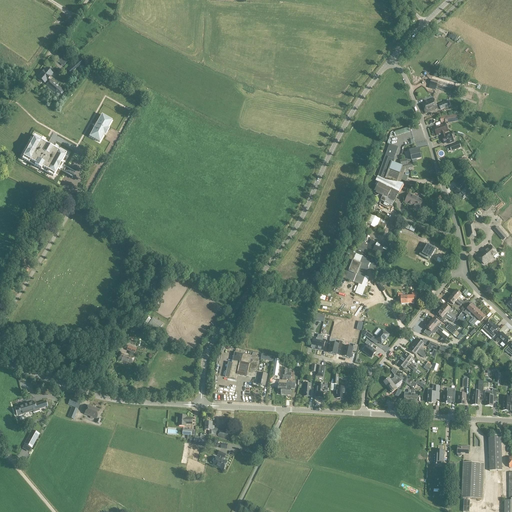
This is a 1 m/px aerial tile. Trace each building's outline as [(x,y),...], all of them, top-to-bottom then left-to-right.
[(68,61),(63,57),(59,62),(64,66),(68,61)] [(70,74),(85,61),(81,57),(67,70),(70,74)] [(49,71),(45,69),(38,78),(44,84),(52,74),(54,71),(51,68),(49,71)] [(45,86),(59,98),(65,92),(51,80),(45,86)] [(431,80),(430,85),(436,87),(436,89),(451,93),(453,86),(438,82),(431,80)] [(437,109),(433,99),(422,104),(426,113),(437,109)] [(449,101),(447,102),(446,102),(439,105),(441,110),(449,107),(451,106),(449,101)] [(473,114),(476,105),(465,101),(463,106),(465,107),(464,110),(473,114)] [(100,143),(104,135),(105,135),(108,129),(107,129),(112,121),(102,115),(97,123),(98,124),(95,129),(94,129),(89,137),(100,143)] [(444,117),(445,122),(448,121),(448,124),(458,122),(457,115),(444,117)] [(446,137),(445,133),(448,132),(445,124),(434,128),(436,136),(441,134),(442,138),(446,137)] [(446,137),(442,138),(444,145),(450,143),(450,144),(454,143),(453,140),(456,139),(454,134),(451,135),(446,137)] [(29,163),(30,162),(35,165),(34,166),(41,170),(42,169),(47,172),(47,173),(53,177),(58,169),(60,170),(63,164),(61,163),(66,154),(54,146),(52,149),(52,148),(49,146),(49,147),(48,147),(50,144),(35,136),(30,146),(28,144),(24,151),(26,152),(22,159),(29,163)] [(449,146),(451,152),(461,148),(459,143),(449,146)] [(395,157),(396,153),(398,148),(390,145),(388,150),(378,176),(396,183),(400,183),(401,181),(403,175),(404,172),(405,171),(406,169),(404,168),(402,168),(400,174),(390,170),(393,163),(395,157)] [(421,159),(419,149),(410,151),(412,161),(413,164),(417,163),(416,160),(421,159)] [(404,168),(406,169),(405,171),(405,172),(410,171),(409,169),(410,168),(409,165),(408,165),(407,162),(407,160),(406,159),(400,161),(401,166),(402,166),(404,166),(404,168)] [(454,192),(461,200),(462,199),(463,199),(464,199),(466,197),(466,196),(465,196),(466,195),(465,194),(467,192),(461,185),(465,182),(462,178),(462,179),(461,178),(459,175),(453,180),(455,183),(456,182),(456,183),(456,184),(459,187),(454,192)] [(396,183),(385,181),(377,177),(375,182),(376,182),(399,193),(404,184),(400,183),(396,183)] [(392,206),(399,193),(376,182),(375,186),(377,187),(374,191),(376,192),(375,193),(379,195),(376,202),(381,204),(380,206),(391,211),(393,207),(392,206)] [(487,200),(493,195),(489,191),(483,196),(487,200)] [(423,202),(409,194),(405,203),(412,206),(411,207),(416,209),(419,210),(423,202)] [(482,197),(476,203),(481,208),(486,202),(482,197)] [(489,202),(483,209),(486,211),(492,205),(489,202)] [(383,232),(388,222),(382,219),(381,220),(370,215),(356,246),(358,247),(357,250),(366,254),(367,253),(372,255),(373,252),(388,260),(393,251),(378,243),(377,243),(371,241),(369,245),(362,242),(370,226),(376,230),(380,232),(380,230),(383,232)] [(473,223),(466,224),(469,239),(476,237),(473,223)] [(507,237),(498,227),(494,230),(503,241),(507,237)] [(408,239),(421,245),(423,242),(409,236),(408,239)] [(421,249),(424,251),(421,257),(429,261),(435,250),(425,243),(421,249)] [(341,277),(361,284),(357,294),(362,296),(363,294),(369,278),(364,276),(366,270),(369,264),(378,266),(379,260),(366,254),(357,250),(355,249),(355,247),(353,246),(350,252),(349,252),(349,253),(350,254),(349,257),(341,277)] [(483,254),(483,253),(478,257),(484,265),(489,261),(494,258),(493,257),(497,254),(490,246),(484,251),(485,252),(483,254)] [(467,297),(471,294),(465,288),(462,291),(467,297)] [(456,291),(452,296),(457,300),(461,295),(456,291)] [(416,292),(410,292),(410,296),(407,296),(407,304),(413,304),(413,299),(416,299),(416,292)] [(403,293),(403,294),(402,294),(402,293),(398,293),(398,299),(398,304),(407,304),(407,296),(407,293),(403,293)] [(454,305),(455,303),(461,307),(462,304),(459,301),(457,300),(452,296),(448,301),(454,305)] [(450,309),(445,305),(441,310),(455,320),(456,318),(455,317),(450,313),(452,310),(450,309)] [(470,316),(472,314),(476,309),(472,305),(467,310),(469,312),(468,314),(466,317),(468,318),(470,316)] [(481,313),(476,309),(472,314),(470,316),(472,318),(469,323),(470,325),(476,318),(481,313)] [(455,320),(441,310),(437,314),(442,319),(445,321),(447,318),(449,320),(453,323),(455,321),(455,320)] [(476,318),(470,325),(473,327),(478,320),(481,322),(485,318),(481,313),(476,318)] [(144,328),(149,320),(145,317),(139,325),(144,328)] [(151,319),(147,326),(146,325),(144,329),(149,332),(150,331),(156,334),(161,326),(151,319)] [(433,320),(430,324),(441,332),(442,333),(444,331),(439,328),(442,325),(439,323),(434,319),(433,320)] [(482,329),(490,337),(492,335),(494,337),(498,333),(496,331),(498,329),(490,321),(482,329)] [(439,334),(441,332),(430,324),(426,329),(431,333),(433,330),(439,334)] [(457,330),(450,324),(448,326),(455,332),(457,330)] [(448,326),(446,329),(454,335),(455,332),(448,326)] [(382,345),(384,341),(385,341),(386,339),(389,335),(383,330),(382,330),(383,331),(375,340),(376,340),(382,345),(381,345),(382,345)] [(374,338),(367,333),(364,336),(371,341),(374,338)] [(500,335),(498,333),(494,337),(497,339),(498,338),(503,342),(502,342),(506,345),(510,340),(502,333),(500,335)] [(318,335),(317,339),(314,338),(311,349),(315,350),(315,349),(317,350),(321,336),(318,335)] [(321,336),(317,350),(323,351),(326,340),(322,340),(323,336),(321,336)] [(417,339),(413,345),(420,350),(424,345),(417,339)] [(338,350),(338,348),(341,349),(343,342),(340,341),(339,345),(331,343),(329,353),(337,355),(338,350)] [(368,341),(365,344),(368,346),(363,352),(372,358),(376,352),(371,348),(373,345),(368,341)] [(429,342),(427,347),(433,349),(437,351),(439,346),(429,342)] [(343,356),(351,358),(352,351),(356,352),(358,345),(354,345),(353,348),(345,346),(343,356)] [(420,350),(413,345),(409,350),(416,355),(417,353),(420,355),(421,354),(425,357),(426,355),(422,352),(420,350)] [(120,352),(118,359),(132,364),(134,357),(120,352)] [(256,378),(259,361),(251,359),(252,356),(234,353),(232,364),(228,363),(225,377),(236,380),(237,375),(247,377),(247,376),(256,378)] [(406,354),(402,359),(409,364),(413,359),(406,354)] [(398,365),(405,370),(409,364),(402,359),(398,365)] [(325,368),(317,366),(317,372),(316,376),(323,377),(325,368)] [(394,376),(399,379),(403,374),(398,371),(394,376)] [(257,384),(265,386),(267,375),(260,373),(257,384)] [(409,378),(403,374),(399,379),(405,383),(409,378)] [(384,383),(388,388),(399,380),(395,377),(390,380),(389,379),(384,383)] [(409,378),(405,383),(410,386),(410,385),(412,387),(411,387),(414,389),(417,384),(424,388),(425,386),(417,381),(416,383),(409,378)] [(401,382),(399,380),(388,388),(389,390),(388,391),(390,394),(391,393),(392,394),(397,389),(396,388),(399,386),(401,382)] [(287,384),(278,383),(278,392),(281,392),(281,396),(286,396),(287,384)] [(287,383),(287,384),(286,396),(291,396),(291,389),(295,389),(295,384),(287,383)] [(323,394),(327,395),(328,385),(321,385),(321,388),(317,387),(317,398),(323,398),(323,394)] [(478,386),(478,391),(472,391),(472,405),(479,405),(480,395),(483,395),(483,386),(478,386)] [(342,399),(344,399),(345,388),(337,387),(336,399),(340,399),(340,400),(342,400),(342,399)] [(447,393),(443,393),(443,403),(447,404),(446,404),(451,404),(451,400),(450,400),(451,397),(455,397),(455,389),(447,389),(447,393)] [(434,393),(428,392),(428,403),(435,403),(435,400),(439,400),(439,390),(434,390),(434,393)] [(492,390),(492,392),(485,392),(485,396),(486,396),(485,406),(493,406),(493,399),(497,399),(496,390),(492,390)] [(510,411),(510,402),(511,402),(511,393),(510,394),(510,397),(503,397),(503,411),(510,411)] [(466,405),(466,395),(458,394),(458,405),(466,405)] [(78,409),(81,402),(70,398),(68,405),(78,409)] [(39,409),(47,407),(45,402),(37,404),(34,405),(34,404),(33,403),(26,405),(26,404),(26,405),(25,405),(24,405),(19,407),(18,408),(19,411),(18,411),(19,412),(20,415),(25,414),(32,411),(33,413),(40,411),(39,409)] [(96,419),(100,410),(88,406),(84,414),(96,419)] [(68,417),(74,420),(78,410),(72,408),(68,417)] [(179,426),(185,427),(186,425),(192,425),(193,418),(186,418),(186,416),(179,416),(179,426)] [(206,423),(206,430),(209,430),(209,435),(214,435),(213,440),(217,441),(219,429),(215,428),(215,427),(212,426),(212,423),(206,423)] [(229,431),(219,429),(217,441),(233,443),(234,438),(228,437),(229,431)] [(31,433),(25,444),(32,448),(38,438),(35,436),(35,435),(31,433)] [(501,436),(488,436),(489,472),(502,471),(501,436)] [(194,445),(208,448),(209,439),(200,438),(195,437),(194,445)] [(462,455),(469,455),(469,447),(465,447),(458,447),(457,455),(458,455),(458,456),(458,457),(459,457),(460,457),(461,457),(462,456),(462,455)] [(444,462),(444,458),(443,458),(444,451),(436,451),(435,451),(434,451),(433,452),(433,453),(434,454),(435,455),(436,455),(435,462),(444,462)] [(217,457),(213,465),(224,470),(227,462),(217,457)] [(463,463),(461,498),(482,499),(484,464),(463,463)]
